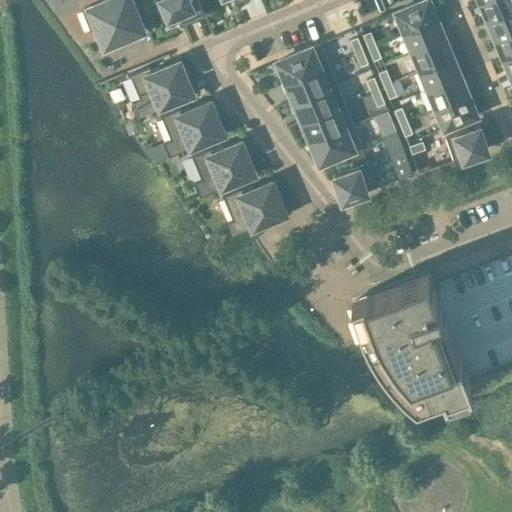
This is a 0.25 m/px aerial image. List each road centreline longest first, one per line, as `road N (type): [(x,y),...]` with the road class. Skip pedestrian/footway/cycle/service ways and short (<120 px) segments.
road 1 (residential): [(358,246),(207,52),(331,0)]
road 2 (residential): [(358,246),(372,262),(396,268),(511,225)]
